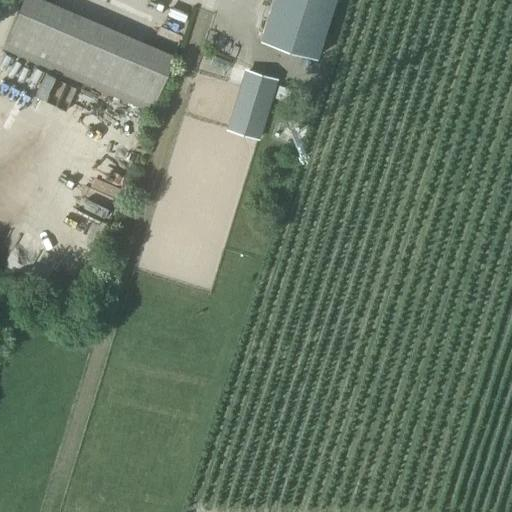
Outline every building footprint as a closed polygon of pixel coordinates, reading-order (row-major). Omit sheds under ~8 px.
[(22,0),(1,48),(149,111),(172,56),(41,0),(22,0)] [(271,0),(259,40),(314,58),(332,0),(271,0)] [(233,63),(229,81),(239,83),(243,65),(233,63)] [(263,137),(276,74),(242,67),(228,129),(263,137)] [(88,188),(80,209),(109,219),(117,198),(88,188)]
